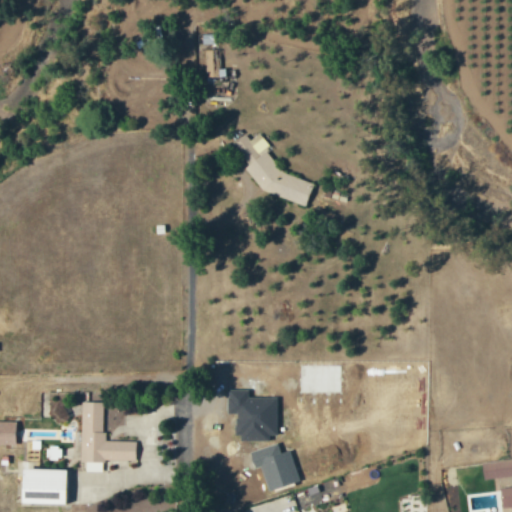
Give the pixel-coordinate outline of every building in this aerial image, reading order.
[(305,206),(313,182),(282,172),(267,153),(269,147),(259,133),(249,140),(244,134),(231,144),(246,164),(245,169),(261,191),(305,206)] [(103,403),(81,402),(80,463),(86,463),(86,471),(100,471),(101,461),(135,461),(135,442),(102,441),(103,403)] [(511,459),(481,463),(483,480),(511,476),(511,459)] [(64,505),(65,470),(22,470),(21,504),(64,505)] [(511,486),(499,488),(500,507),(511,507),(511,486)]
